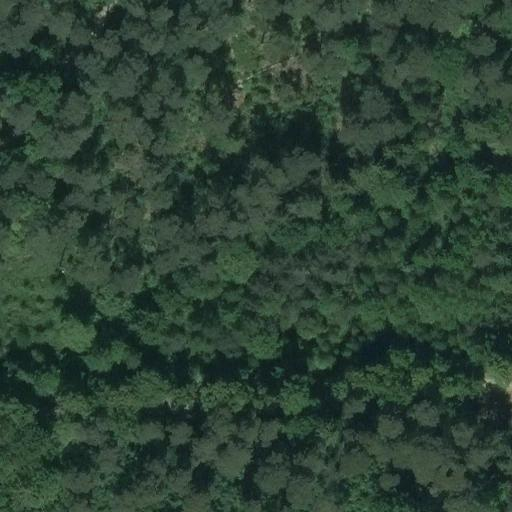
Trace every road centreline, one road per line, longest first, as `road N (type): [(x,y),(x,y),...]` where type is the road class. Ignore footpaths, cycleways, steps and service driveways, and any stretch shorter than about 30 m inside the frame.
road 1 (track): [(0,416),(511,384)]
road 2 (track): [(0,163),(119,0)]
